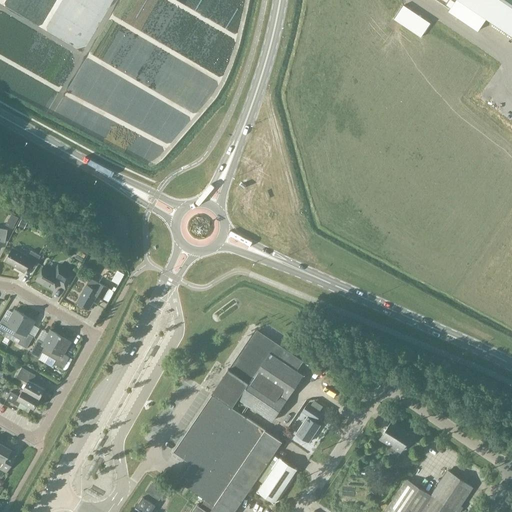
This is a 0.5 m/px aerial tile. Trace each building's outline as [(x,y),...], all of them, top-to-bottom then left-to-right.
[(19,0),(20,12),(23,17),(81,47),(90,28),(91,28),(97,16),(94,15),(88,18),(88,11),(83,11),(80,6),(78,11),(75,5),(75,1),(72,1),(71,0),(19,0)] [(511,0),(454,0),(448,11),(477,31),(486,18),(511,35),(511,0)] [(34,267),(40,256),(31,250),(27,256),(12,248),(4,261),(24,272),(29,264),(34,267)] [(54,272),(43,266),(36,279),(53,289),(58,281),(66,285),(73,274),(58,266),(54,272)] [(115,267),(109,278),(117,282),(122,271),(115,267)] [(102,298),(108,288),(99,282),(90,278),(76,302),(89,309),(97,295),(102,298)] [(13,336),(25,315),(14,309),(7,322),(2,319),(0,322),(0,333),(4,335),(6,332),(13,336)] [(25,315),(13,336),(20,340),(18,343),(27,348),(33,337),(28,334),(35,321),(25,315)] [(238,398),(239,399),(272,421),(302,376),(296,371),(303,361),(256,329),(229,370),(228,369),(227,370),(230,372),(225,378),(223,377),(217,385),(220,387),(216,392),(234,404),(238,398)] [(49,356),(60,336),(50,330),(43,342),(38,339),(29,354),(38,359),(42,352),(49,356)] [(60,336),(49,356),(55,360),(53,364),(62,369),(69,357),(64,354),(71,342),(60,336)] [(22,389),(39,399),(44,389),(32,382),(35,375),(22,367),(16,377),(26,382),(22,389)] [(33,408),(39,399),(22,389),(18,396),(10,392),(6,400),(18,406),(21,401),(33,408)] [(234,404),(216,392),(215,393),(213,392),(212,393),(213,394),(212,395),(212,394),(173,452),(191,464),(178,482),(205,500),(202,504),(214,511),(234,511),(257,479),(273,455),(282,442),(265,431),(265,430),(247,418),(246,418),(231,408),(234,404)] [(320,425),(315,422),(321,413),(306,403),(301,411),(308,415),(296,433),(308,442),(320,425)] [(392,420),(380,437),(401,451),(412,434),(392,420)] [(0,444),(0,469),(6,473),(12,460),(6,457),(11,448),(2,442),(0,444)] [(274,502),(296,469),(279,457),(278,458),(273,455),(257,479),(262,482),(256,491),(274,502)] [(456,511),(461,505),(473,487),(448,470),(431,495),(407,479),(384,511),(456,511)] [(164,491),(151,482),(145,491),(158,500),(164,491)] [(132,511),(150,511),(155,506),(142,497),(132,511)]
